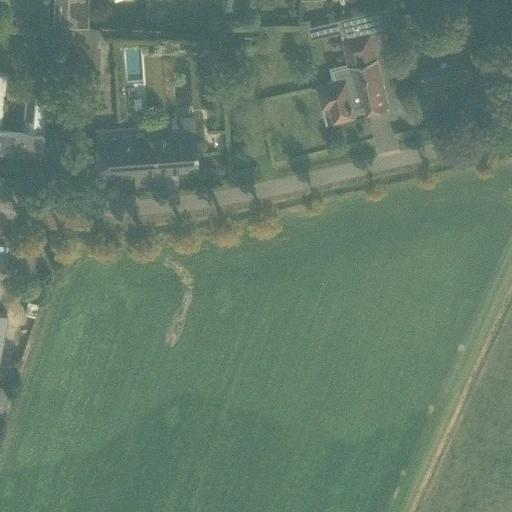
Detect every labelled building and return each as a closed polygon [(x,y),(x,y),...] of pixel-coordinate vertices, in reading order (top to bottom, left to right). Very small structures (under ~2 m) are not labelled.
[(67,0),(52,0),(52,31),(67,31),(67,0)] [(493,11),(478,14),(462,18),(469,46),(499,38),(493,11)] [(220,30),(220,17),(207,17),(207,30),(220,30)] [(72,27),(72,72),(92,73),(92,74),(99,74),(99,47),(96,47),(96,39),(101,39),(101,28),(72,27)] [(243,29),(243,42),(257,41),(256,28),(243,29)] [(389,107),(384,87),(377,58),(376,58),(370,34),(343,40),(348,65),(333,69),(336,82),(317,86),(322,108),(330,106),(333,121),(355,116),(353,107),(365,104),(366,112),(389,107)] [(472,76),(468,56),(465,46),(418,57),(426,87),(472,76)] [(50,54),(48,69),(63,71),(64,56),(50,54)] [(0,73),(0,151),(40,155),(41,144),(59,146),(60,130),(43,128),(45,102),(25,100),(22,125),(0,122),(5,74),(0,73)] [(197,169),(195,149),(194,131),(171,133),(170,124),(94,130),(97,176),(197,169)] [(0,312),(0,415),(8,388),(0,386),(0,345),(6,314),(0,312)]
